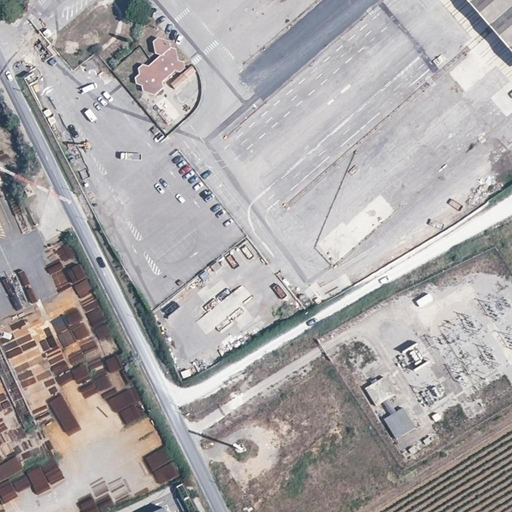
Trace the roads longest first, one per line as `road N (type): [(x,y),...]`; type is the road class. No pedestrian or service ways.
road 1 (secondary): [(219,511),(0,64)]
road 2 (track): [(165,397),(199,392),(511,207)]
road 3 (unknown): [(166,0),(225,82),(250,84),(282,73),(365,0)]
